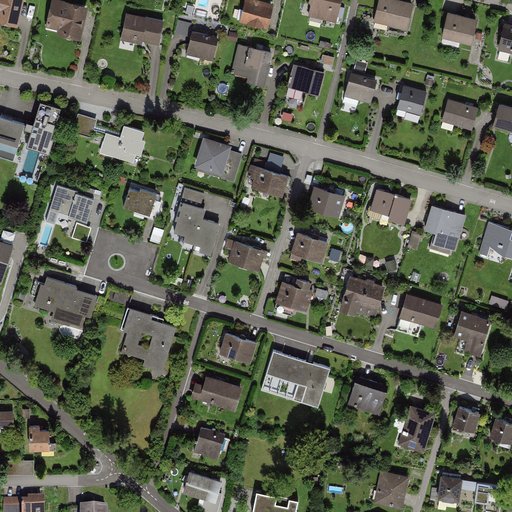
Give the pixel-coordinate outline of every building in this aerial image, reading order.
[(27,0),(0,0),(0,13),(2,14),(0,23),(21,27),(27,0)] [(90,7),(58,0),(52,0),(46,31),(83,39),(90,7)] [(272,5),(252,0),(246,0),(241,19),(266,25),(272,5)] [(342,0),(312,0),(312,5),(310,17),(338,24),(342,0)] [(416,3),(402,0),(380,0),(375,23),(409,31),(416,3)] [(165,21),(129,12),(122,38),(158,47),(165,21)] [(478,20),(449,12),(443,37),(472,44),(478,20)] [(511,25),(505,24),(499,50),(511,52),(511,25)] [(223,38),(195,30),(188,53),(216,60),(223,38)] [(276,55),(241,45),(233,74),(268,84),(276,55)] [(325,70),(294,61),(287,84),(318,93),(325,70)] [(376,81),(351,73),(346,92),(371,100),(376,81)] [(426,90),(404,84),(399,104),(421,110),(426,90)] [(475,104),(449,97),(443,119),(470,125),(475,104)] [(511,107),(501,104),(495,126),(511,130),(511,107)] [(58,116),(40,111),(27,153),(45,159),(58,116)] [(95,120),(77,115),(71,135),(89,140),(91,135),(102,138),(98,152),(136,164),(146,131),(122,124),(118,134),(93,127),(95,120)] [(24,128),(0,120),(0,151),(15,156),(24,128)] [(244,156),(206,144),(196,176),(235,187),(244,156)] [(289,176),(253,166),(248,185),(283,196),(289,176)] [(95,194),(58,183),(51,207),(87,219),(95,194)] [(154,195),(129,186),(121,209),(155,221),(161,204),(152,200),(154,195)] [(343,196),(314,187),(308,207),(337,216),(343,196)] [(204,193),(185,188),(173,230),(185,233),(183,239),(201,244),(199,250),(211,254),(221,221),(202,215),(205,206),(200,205),(204,193)] [(409,199),(375,189),(370,208),(386,213),(385,217),(402,222),(409,199)] [(466,214),(432,204),(425,229),(433,232),(430,243),(455,250),(466,214)] [(511,234),(511,228),(491,221),(482,244),(506,252),(511,254),(511,237),(511,234)] [(326,248),(298,240),(292,259),(320,267),(326,248)] [(264,250),(235,241),(229,261),(258,270),(264,250)] [(17,248),(0,242),(0,283),(5,285),(17,248)] [(384,288),(349,277),(341,306),(375,317),(384,288)] [(96,293),(45,278),(38,303),(57,309),(54,317),(77,324),(80,316),(88,318),(96,293)] [(309,288),(297,284),(295,291),(281,287),(274,309),(305,318),(311,296),(307,295),(309,288)] [(442,305),(406,294),(396,329),(417,336),(421,322),(435,327),(442,305)] [(176,325),(129,310),(122,331),(127,332),(121,352),(144,358),(143,364),(162,370),(176,325)] [(490,320),(462,311),(454,335),(471,341),(468,350),(479,353),(490,320)] [(256,343),(227,334),(221,353),(250,362),(256,343)] [(330,367),(274,350),(262,391),(318,407),(330,367)] [(241,387),(205,377),(203,384),(195,382),(190,397),(234,409),(241,387)] [(387,386),(357,377),(348,406),(378,415),(387,386)] [(435,413),(412,406),(401,444),(425,450),(435,413)] [(481,414),(459,407),(453,427),(475,434),(481,414)] [(511,436),(511,421),(493,416),(485,439),(509,447),(511,436)] [(226,435),(202,427),(195,452),(219,459),(226,435)] [(46,432),(26,433),(27,453),(47,452),(46,432)] [(408,475),(383,470),(377,500),(402,505),(408,475)] [(218,480),(197,474),(192,492),(211,498),(208,510),(215,511),(218,511),(224,493),(215,491),(218,480)] [(460,478),(440,475),(437,500),(457,503),(460,478)] [(499,486),(476,482),(473,502),(496,506),(499,486)] [(295,511),(297,502),(289,500),(288,506),(275,504),(277,495),(256,491),(252,511),(295,511)] [(50,511),(50,499),(8,499),(8,511),(50,511)]
